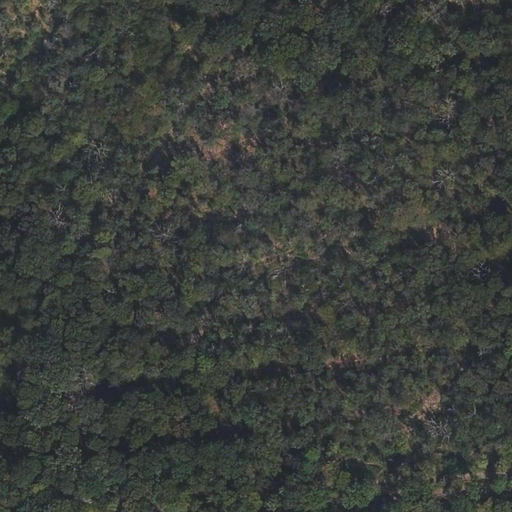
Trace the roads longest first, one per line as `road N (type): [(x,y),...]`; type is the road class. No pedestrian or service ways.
road 1 (unclassified): [(511,472),(0,505)]
road 2 (unclassified): [(122,511),(511,485)]
road 3 (track): [(63,0),(102,52),(103,140),(80,234)]
